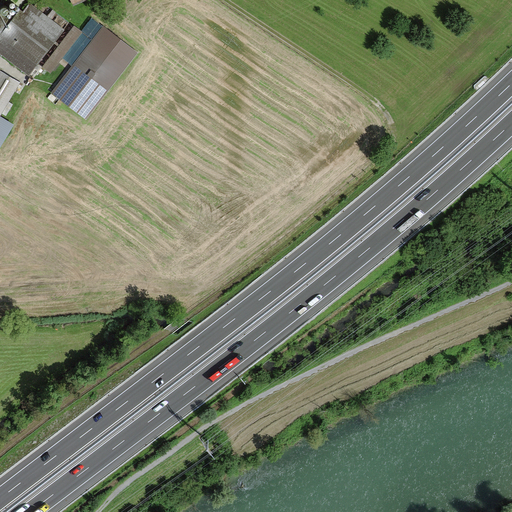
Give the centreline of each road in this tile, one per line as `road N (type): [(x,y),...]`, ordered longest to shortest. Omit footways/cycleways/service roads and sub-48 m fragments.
road 1 (motorway): [(511,83),(342,232),(0,498)]
road 2 (motorway): [(29,511),(356,255),(511,118)]
road 3 (track): [(0,450),(380,164),(396,143),(393,120)]
road 4 (track): [(97,511),(210,420),(511,280)]
road 5 (track): [(224,0),(371,97),(393,120)]
